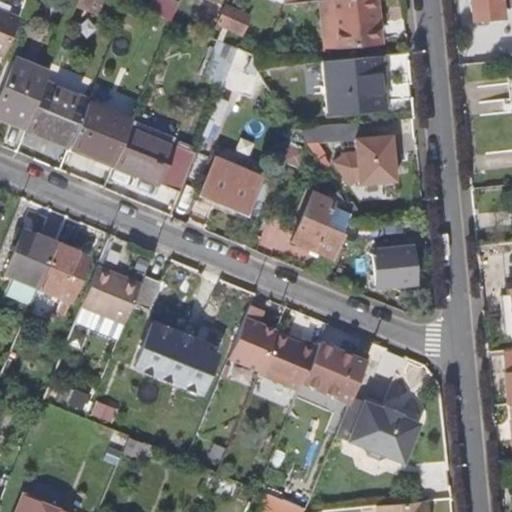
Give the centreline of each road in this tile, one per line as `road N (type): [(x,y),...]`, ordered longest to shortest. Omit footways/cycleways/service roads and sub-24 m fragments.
road 1 (residential): [(461,350),(0,165)]
road 2 (residential): [(428,0),(461,350)]
road 3 (residential): [(461,350),(479,511)]
